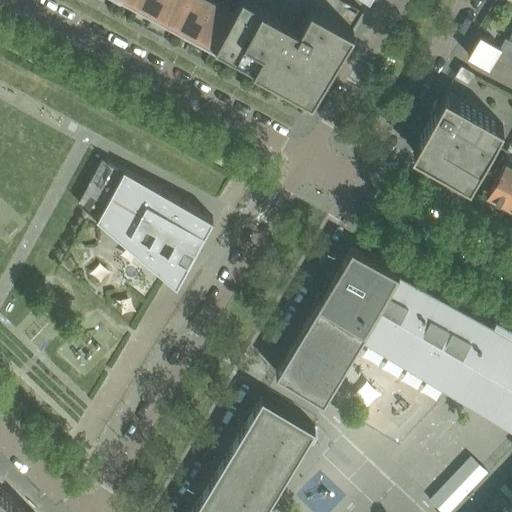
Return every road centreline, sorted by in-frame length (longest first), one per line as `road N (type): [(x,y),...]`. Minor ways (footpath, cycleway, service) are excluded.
road 1 (residential): [(308,158),(92,511)]
road 2 (residential): [(156,511),(355,183)]
road 3 (residential): [(22,0),(308,158)]
road 4 (residential): [(355,183),(464,0)]
road 5 (residential): [(403,0),(308,158)]
road 6 (residential): [(355,183),(511,269)]
